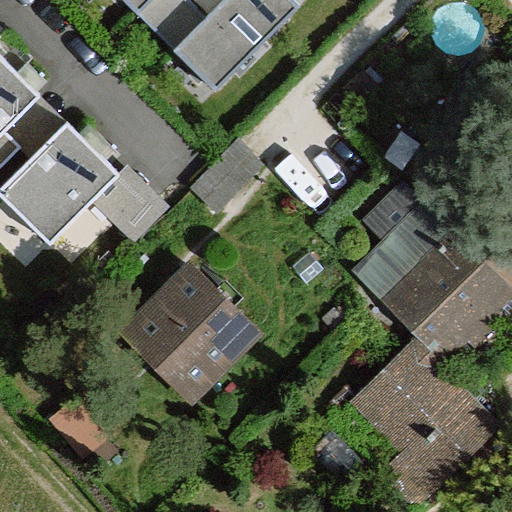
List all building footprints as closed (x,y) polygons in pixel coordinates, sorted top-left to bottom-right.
[(111,0),(218,105),(321,0),(111,0)] [(0,239),(36,277),(134,183),(74,121),(33,160),(10,136),(47,100),(0,50),(0,239)] [(242,142),(210,175),(233,198),(265,165),(242,142)] [(233,198),(210,175),(197,187),(221,211),(233,198)] [(429,332),(447,349),(466,331),(478,343),(503,318),(491,307),(511,286),(511,232),(506,238),(481,212),(467,226),(437,197),(367,267),(429,332)] [(257,329),(196,268),(131,335),(190,396),(257,329)] [(458,362),(447,349),(429,332),(358,400),(409,452),(387,475),(418,505),(497,425),(445,374),(458,362)]
